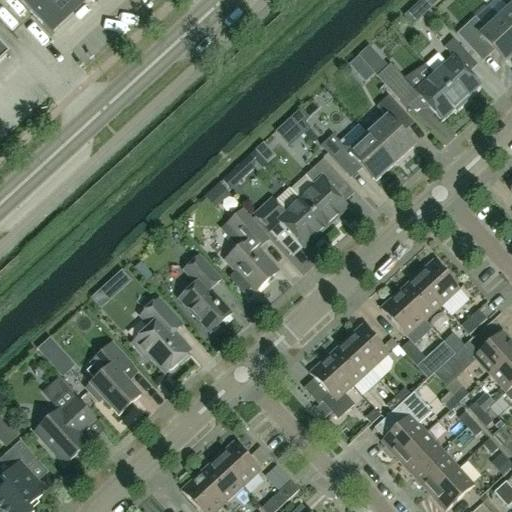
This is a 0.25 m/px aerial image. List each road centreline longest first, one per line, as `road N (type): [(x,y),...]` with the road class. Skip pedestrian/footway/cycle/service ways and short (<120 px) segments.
road 1 (secondary): [(0,203),(222,0)]
road 2 (residential): [(244,378),(442,194)]
road 3 (residential): [(97,511),(112,487),(244,378)]
road 4 (residential): [(382,511),(244,378)]
